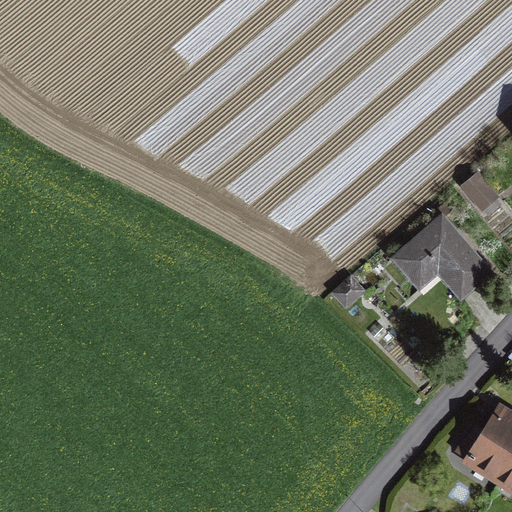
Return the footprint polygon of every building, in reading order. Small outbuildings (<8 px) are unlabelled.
[(495,196),(477,175),(465,186),(482,207),(495,196)] [(442,217),(394,258),(411,278),(430,261),(461,296),(489,272),(442,217)] [(361,290),(351,279),(336,293),(346,304),(361,290)] [(511,457),(511,416),(501,409),(486,433),(476,426),(471,434),(481,440),(469,460),(499,479),(511,457)] [(511,457),(499,479),(511,487),(511,457)]
